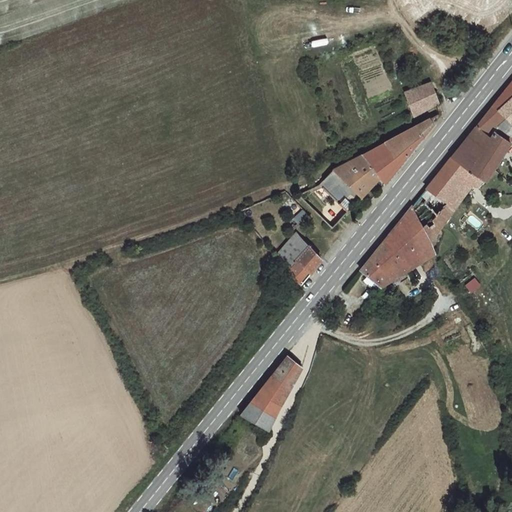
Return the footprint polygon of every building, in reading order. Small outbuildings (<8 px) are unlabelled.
[(492,130),(497,133),(501,128),(507,134),(511,139),(511,80),(477,125),(488,134),(492,130)] [(432,92),(408,104),(416,124),(441,110),(432,92)] [(381,190),(386,195),(442,125),(357,167),(381,190)] [(470,168),(490,136),(488,134),(477,125),(426,190),(411,207),(431,242),(465,195),(469,196),(473,199),(486,179),(470,168)] [(497,133),(492,130),(488,134),(490,136),(470,168),(486,179),(509,143),(504,138),(507,134),(501,128),(497,133)] [(316,197),(301,206),(334,238),(381,190),(357,167),(332,179),(316,197)] [(368,261),(394,281),(437,254),(431,242),(411,207),(368,261)] [(315,259),(301,244),(287,259),(280,267),(291,283),(315,259)] [(315,259),(291,283),(303,298),(325,271),(315,259)] [(360,270),(381,287),(394,281),(368,261),(360,270)] [(465,285),(471,294),(482,285),(475,277),(465,285)] [(287,356),(240,415),(266,431),(300,370),(300,368),(287,356)]
